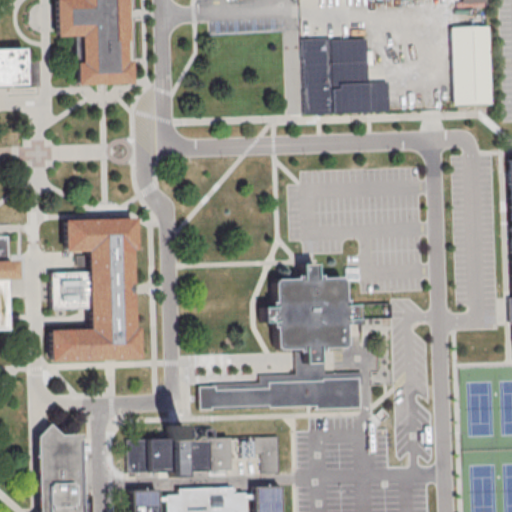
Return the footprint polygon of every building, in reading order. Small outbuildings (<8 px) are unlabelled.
[(75,86),(101,85),(130,84),(129,62),(124,62),(123,42),(127,42),(126,13),(125,0),(52,0),(53,37),(73,36),(75,86)] [(300,42),(366,40),(366,53),(372,53),(373,66),(366,66),(367,84),(387,83),(389,113),(303,116),(300,42)] [(0,85),(22,85),(21,50),(0,50),(0,85)] [(48,364),(139,360),(138,328),(132,328),(131,288),(129,251),(133,251),(132,218),(61,221),(62,254),(85,253),(85,257),(75,257),(76,268),(85,267),(88,329),(46,331),(48,364)] [(0,330),(1,330),(1,317),(0,281),(10,281),(10,261),(0,261),(0,330)] [(198,411),(210,411),(210,409),(267,407),(267,409),(307,407),(314,407),(315,411),(359,409),(359,387),(362,387),(362,374),(324,375),(323,349),(339,349),(343,345),(342,326),(345,326),(345,321),(355,321),(354,318),(358,318),(357,308),(354,308),(354,306),(344,306),(344,301),(341,301),(340,282),(337,279),(318,279),(318,276),(313,276),(313,266),(297,267),(298,277),(293,277),(293,280),(273,281),(270,284),(271,304),(267,304),(268,309),(260,309),(260,324),(268,323),(268,329),(272,329),(273,349),(275,351),(293,350),(294,375),(258,376),(258,383),(211,385),(211,388),(197,388),(198,411)] [(125,442),(168,441),(167,425),(182,425),(182,440),(229,439),(230,471),(183,473),(184,478),(169,478),(168,473),(126,475),(125,442)] [(80,511),(79,436),(58,436),(46,426),(35,438),(36,511),(80,511)] [(252,439),(277,438),(278,474),(260,475),(260,454),(253,455),(252,439)] [(128,511),(279,511),(278,487),(250,488),(251,495),(242,496),(242,493),(229,494),(229,489),(176,491),(176,496),(165,496),(165,499),(156,499),(156,491),(128,492),(128,511)]
